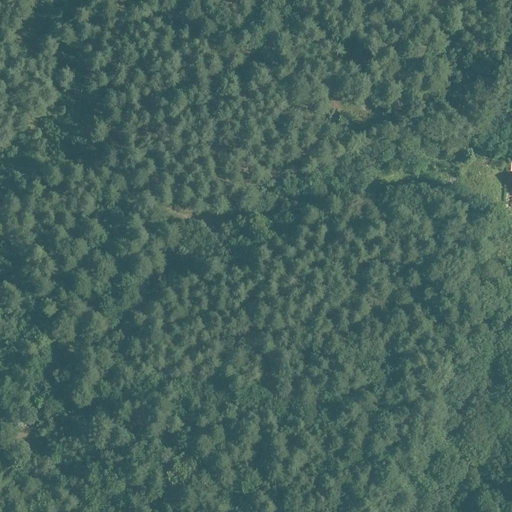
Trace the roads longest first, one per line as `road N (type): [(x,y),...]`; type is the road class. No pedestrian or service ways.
road 1 (track): [(0,451),(25,435),(49,373),(105,338),(147,295),(187,220),(228,222),(312,205)]
road 2 (track): [(0,169),(98,168),(187,220)]
road 3 (track): [(25,435),(57,478),(151,511)]
road 4 (track): [(312,205),(361,195),(454,203)]
